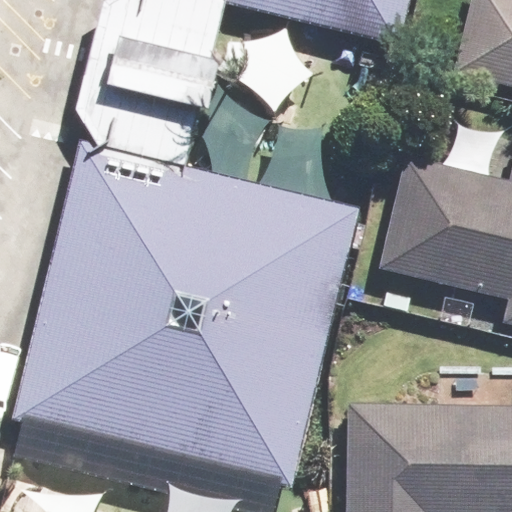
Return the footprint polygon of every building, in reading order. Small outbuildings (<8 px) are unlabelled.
[(393,0),(217,0),(386,35),(393,0)] [(511,0),(468,0),(449,78),(511,92),(511,0)] [(367,202),(77,130),(9,400),(300,472),(367,202)] [(396,162),(372,274),(501,302),(496,325),(511,328),(511,151),(509,151),(502,185),(396,162)] [(511,511),(511,407),(340,406),(339,511),(511,511)]
